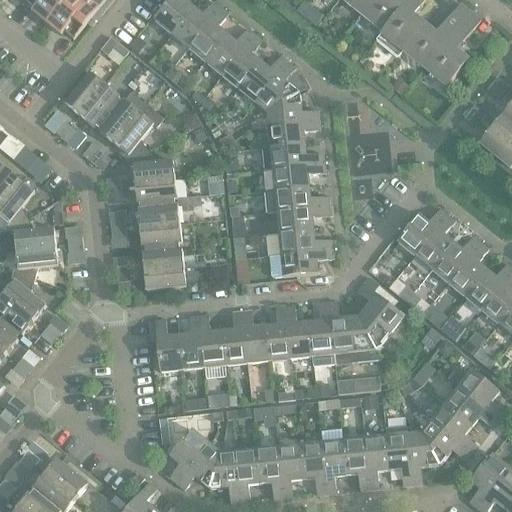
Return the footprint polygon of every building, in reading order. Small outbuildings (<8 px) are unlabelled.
[(47,25),(67,0),(27,0),(26,2),(35,10),(32,13),(47,25)] [(74,42),(101,9),(108,0),(67,0),(47,25),(61,37),(65,33),(74,41),(73,41),(74,42)] [(195,10),(186,2),(187,0),(174,0),(155,23),(173,37),(195,10)] [(345,0),(364,15),(376,0),(345,0)] [(385,33),(411,0),(410,0),(376,0),(364,15),(384,32),(385,33)] [(415,17),(428,0),(410,0),(411,0),(385,33),(384,32),(377,41),(400,60),(405,53),(426,27),(415,17)] [(318,24),(324,15),(306,2),(300,11),(318,24)] [(189,51),(222,10),(215,4),(204,18),(195,10),(173,37),(189,51)] [(426,70),(471,14),(462,6),(438,36),(426,27),(405,53),(426,70)] [(206,64),(228,37),(219,30),(230,16),(222,10),(189,51),(206,64)] [(457,52),(481,22),(471,14),(426,70),(448,88),(469,62),(457,52)] [(223,78),(256,38),(248,32),(237,45),(228,37),(206,64),(223,78)] [(240,92),(262,65),(252,57),(263,44),(256,38),(223,78),(240,92)] [(256,105),(289,65),(282,59),(271,72),(262,65),(240,92),(256,105)] [(300,96),(286,84),(296,71),(289,65),(256,105),(267,114),(301,97),(300,96)] [(80,118),(105,87),(91,76),(66,106),(80,118)] [(509,89),(498,79),(493,85),(504,95),(509,89)] [(504,95),(493,85),(488,92),(499,101),(504,95)] [(112,119),(123,106),(118,102),(120,99),(105,87),(80,118),(95,130),(97,128),(107,115),(112,119)] [(114,146),(139,115),(145,107),(131,96),(123,106),(112,119),(107,115),(97,128),(102,132),(100,134),(114,146)] [(303,116),(301,97),(267,114),(269,129),(321,123),(320,114),(303,116)] [(141,142),(153,127),(157,129),(163,121),(146,107),(145,107),(139,115),(114,146),(128,157),(125,161),(128,165),(147,154),(141,142)] [(486,117),(475,107),(470,114),(481,123),(486,117)] [(511,107),(503,118),(511,124),(511,107)] [(481,123),(470,114),(465,119),(477,129),(481,123)] [(511,124),(503,118),(492,132),(511,147),(511,124)] [(306,147),(304,135),(322,133),(321,123),(269,129),(271,150),(306,147)] [(62,140),(71,129),(65,124),(56,136),(62,140)] [(68,145),(77,134),(71,129),(62,140),(68,145)] [(511,147),(492,132),(478,150),(511,177),(511,147)] [(0,148),(1,149),(11,138),(5,133),(0,138),(0,148)] [(8,154),(17,143),(11,138),(1,149),(8,154)] [(325,167),(324,157),(307,159),(306,147),(271,150),(264,151),(267,173),(273,172),(325,167)] [(378,158),(379,149),(355,148),(355,173),(391,174),(391,159),(378,158)] [(96,169),(106,157),(100,152),(90,164),(96,169)] [(176,186),(174,165),(154,167),(147,154),(128,165),(130,169),(134,169),(136,190),(176,186)] [(29,172),(39,161),(33,156),(23,167),(29,172)] [(103,174),(112,162),(106,157),(96,169),(103,174)] [(35,177),(45,165),(39,161),(29,172),(35,177)] [(310,190),(309,178),(326,176),(325,167),(273,172),(275,193),(310,190)] [(0,207),(20,183),(7,171),(0,179),(0,207)] [(122,188),(122,180),(107,182),(108,189),(122,188)] [(23,210),(35,195),(20,183),(0,207),(0,217),(9,225),(6,228),(9,233),(29,222),(23,210)] [(178,203),(176,186),(136,190),(138,207),(141,207),(158,205),(159,212),(176,210),(175,203),(178,203)] [(123,196),(123,191),(122,188),(108,189),(108,197),(123,196)] [(329,209),(328,200),(311,202),(310,190),(275,193),(266,194),(268,216),(278,215),(329,209)] [(179,210),(176,210),(159,212),(158,205),(141,207),(142,214),(139,214),(141,231),(180,227),(179,210)] [(314,233),(313,221),(330,219),(329,209),(278,215),(280,236),(314,233)] [(415,260),(448,219),(440,213),(429,226),(420,219),(398,246),(415,260)] [(454,247),(445,239),(456,226),(448,219),(415,260),(432,274),(454,247)] [(57,250),(55,231),(35,233),(29,222),(9,233),(11,237),(15,236),(17,254),(57,250)] [(127,232),(126,224),(111,226),(112,234),(127,232)] [(182,245),(180,227),(141,231),(142,249),(145,248),(162,247),(163,253),(180,252),(179,245),(182,245)] [(128,240),(127,232),(112,234),(113,241),(128,240)] [(334,252),(333,243),(316,245),(314,233),(280,236),(269,237),(271,259),(334,252)] [(83,247),(83,239),(68,241),(69,249),(83,247)] [(448,287),(482,247),(475,241),(463,255),(454,247),(432,274),(448,287)] [(84,255),(83,247),(69,249),(69,256),(84,255)] [(183,251),(180,252),(163,253),(162,247),(145,248),(146,255),(143,256),(145,273),(185,269),(183,251)] [(465,301),(486,273),(478,266),(489,253),(482,247),(448,287),(465,301)] [(59,269),(57,250),(17,254),(19,272),(15,272),(13,277),(35,283),(39,271),(59,269)] [(319,277),(318,264),(335,262),(334,252),(271,259),(273,281),(284,280),(319,277)] [(131,276),(130,268),(116,270),(117,278),(131,276)] [(481,314),(511,277),(511,272),(507,268),(496,281),(486,273),(465,301),(481,314)] [(187,290),(185,269),(145,273),(147,293),(187,290)] [(132,284),(131,276),(117,278),(117,285),(132,284)] [(47,309),(31,296),(35,283),(13,277),(12,281),(15,284),(3,299),(34,324),(47,309)] [(498,328),(511,310),(511,294),(511,292),(511,277),(481,314),(498,328)] [(364,299),(370,291),(364,286),(357,294),(364,299)] [(377,353),(404,319),(370,291),(364,299),(371,305),(359,319),(358,320),(377,353)] [(34,324),(3,299),(0,303),(0,318),(8,325),(3,330),(17,341),(21,336),(23,338),(34,324)] [(339,312),(338,304),(329,305),(330,313),(339,312)] [(331,322),(330,313),(329,305),(319,306),(321,323),(309,325),(313,359),(314,371),(335,369),(331,322)] [(313,359),(309,325),(297,326),(295,309),(286,310),(291,362),(313,359)] [(291,362),(286,310),(277,311),(278,328),(266,329),(270,364),(291,362)] [(511,339),(511,310),(498,328),(511,339)] [(377,353),(358,320),(340,322),(339,312),(330,313),(331,322),(335,369),(383,364),(377,353)] [(270,364),(266,329),(254,330),(252,313),(243,314),(248,366),(270,364)] [(248,366),(243,314),(233,315),(235,332),(223,333),(226,368),(248,366)] [(17,341),(3,330),(8,325),(0,318),(0,349),(8,356),(19,343),(17,341)] [(226,368),(223,333),(211,334),(209,318),(200,319),(205,370),(206,381),(227,378),(226,368)] [(205,370),(200,319),(190,320),(192,336),(180,337),(183,373),(205,370)] [(183,373),(180,337),(168,339),(166,322),(156,323),(161,375),(183,373)] [(62,335),(51,326),(46,332),(57,341),(62,335)] [(57,341),(46,332),(41,338),(52,347),(57,341)] [(0,366),(8,356),(0,349),(0,366)] [(34,370),(23,360),(18,366),(29,376),(34,370)] [(29,376),(18,366),(13,372),(24,382),(29,376)] [(491,407),(504,391),(477,368),(458,392),(498,425),(504,417),(491,407)] [(404,400),(399,392),(392,396),(397,404),(404,400)] [(498,425),(458,392),(445,407),(472,430),(479,422),(492,432),(498,425)] [(240,409),(238,397),(229,398),(231,409),(240,409)] [(209,412),(220,411),(218,399),(208,400),(209,412)] [(209,412),(208,400),(187,402),(188,414),(209,412)] [(21,416),(10,407),(5,413),(16,422),(21,416)] [(464,441),(472,430),(445,407),(429,427),(457,449),(470,459),(476,451),(464,441)] [(16,422),(5,413),(0,418),(0,419),(11,428),(16,422)] [(457,449),(429,427),(422,436),(440,469),(457,449)] [(412,472),(408,437),(407,429),(385,431),(386,439),(389,475),(401,474),(402,490),(413,489),(413,481),(412,472)] [(189,476),(211,449),(193,434),(171,460),(181,467),(170,481),(179,488),(184,483),(189,476)] [(440,469),(422,436),(408,437),(412,472),(440,469)] [(389,475),(386,439),(364,441),(369,494),(379,493),(378,476),(389,475)] [(369,494),(364,441),(343,444),(346,479),(358,478),(360,495),(369,494)] [(346,479),(343,444),(321,446),(326,498),(336,497),(335,481),(346,479)] [(326,498),(321,446),(299,448),(303,484),(315,483),(316,499),(326,498)] [(303,484),(299,448),(278,450),(283,503),(293,502),(291,485),(303,484)] [(210,493),(220,456),(211,449),(189,476),(210,493)] [(271,488),(273,504),(283,503),(278,450),(256,452),(260,489),(271,488)] [(260,489),(256,452),(234,455),(237,490),(238,499),(239,507),(250,506),(248,490),(260,489)] [(40,462),(29,453),(24,459),(35,468),(40,462)] [(237,490),(234,455),(220,456),(210,493),(237,490)] [(478,511),(509,473),(510,471),(493,457),(472,483),(482,491),(470,505),(478,511)] [(35,468),(24,459),(19,465),(30,474),(35,468)] [(89,488),(58,462),(46,477),(77,502),(89,488)] [(506,511),(511,503),(511,472),(510,471),(509,473),(478,511),(489,511),(497,504),(506,511)] [(138,491),(145,481),(138,475),(130,485),(138,491)] [(69,511),(77,502),(46,477),(35,491),(61,511),(69,511)] [(422,488),(421,480),(413,481),(413,489),(422,488)] [(17,490),(6,481),(1,487),(12,496),(17,490)] [(185,493),(190,487),(184,483),(179,488),(185,493)] [(12,496),(1,487),(0,487),(0,496),(8,502),(12,496)] [(152,511),(147,507),(158,493),(149,487),(128,511),(152,511)] [(61,511),(35,491),(23,505),(31,511),(61,511)] [(239,507),(238,499),(230,500),(231,508),(239,507)]
